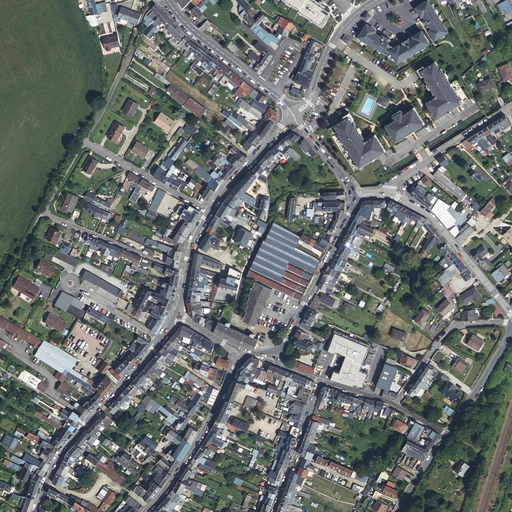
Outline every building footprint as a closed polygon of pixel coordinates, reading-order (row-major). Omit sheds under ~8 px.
[(175,0),(182,10),(190,2),(192,1),(192,0),(175,0)] [(244,12),(249,7),(243,0),(242,0),(233,0),(238,5),(239,4),(240,6),(240,7),(239,9),(239,11),(239,12),(239,13),(240,14),(241,15),(244,12)] [(281,0),(281,1),(298,12),(297,13),(321,29),(325,22),(324,21),(328,15),(322,11),(323,9),(324,8),(312,0),(310,0),(309,0),(281,0)] [(479,0),(477,0),(475,1),(476,3),(483,15),(487,13),(479,0)] [(511,11),(511,7),(508,0),(498,6),(501,11),(504,10),(507,14),(511,11)] [(89,3),(92,16),(98,14),(96,5),(96,4),(95,1),(89,3)] [(428,1),(415,9),(421,18),(424,16),(433,29),(431,30),(429,31),(435,40),(448,32),(442,23),(441,24),(433,10),(434,10),(428,1)] [(98,14),(107,12),(105,3),(96,5),(98,14)] [(164,22),(168,18),(163,12),(156,5),(147,15),(150,19),(154,15),(158,18),(155,21),(154,22),(156,23),(152,26),(155,29),(158,25),(160,27),(160,26),(162,24),(163,23),(164,22)] [(201,5),(198,8),(203,14),(206,10),(201,5)] [(456,17),(449,5),(446,6),(453,19),(456,17)] [(122,7),(118,17),(138,25),(142,15),(122,7)] [(195,8),(195,7),(190,12),(197,20),(202,16),(195,8)] [(250,8),(246,12),(250,17),(255,12),(250,8)] [(331,14),(323,9),(322,11),(328,15),(324,21),(325,22),(331,14)] [(240,16),(251,27),(255,23),(254,22),(244,12),(241,15),(240,16)] [(264,20),(265,21),(267,19),(259,12),(255,17),(257,19),(254,22),(255,23),(258,25),(264,20)] [(361,18),(365,22),(370,17),(367,14),(361,18)] [(208,21),(202,16),(197,20),(198,21),(197,22),(201,27),(208,21)] [(431,30),(433,29),(424,16),(423,17),(425,20),(429,27),(431,30)] [(173,23),(168,18),(164,22),(163,23),(168,28),(169,27),(173,23)] [(268,23),(274,27),(275,25),(267,19),(265,21),(265,22),(267,24),(268,23)] [(280,19),(276,25),(280,28),(284,22),(290,25),(280,19)] [(201,27),(199,29),(198,30),(201,33),(202,32),(204,31),(208,26),(211,24),(208,21),(201,27)] [(293,27),(290,25),(284,22),(280,28),(281,28),(289,33),(293,27)] [(187,36),(173,23),(169,27),(172,30),(169,33),(179,42),(181,40),(183,41),(186,37),(187,36)] [(255,23),(251,27),(249,29),(254,34),(260,28),(258,25),(255,23)] [(275,25),(274,27),(272,30),(278,33),(281,28),(280,28),(276,25),(275,25)] [(155,29),(152,26),(151,26),(148,31),(152,34),(156,29),(155,29)] [(429,44),(421,32),(412,38),(414,41),(400,49),(398,46),(395,48),(393,49),(373,35),(374,34),(375,32),(367,26),(357,41),(366,47),(368,43),(388,57),(388,58),(397,64),(406,58),(419,49),(420,50),(429,44)] [(262,36),(265,31),(260,28),(254,34),(263,42),(265,40),(262,36)] [(287,37),(289,33),(281,28),(278,33),(282,36),(287,38),(287,37)] [(276,45),(277,44),(268,38),(271,35),(265,31),(262,36),(265,40),(263,42),(268,47),(271,42),(276,45)] [(373,35),(393,49),(395,48),(388,44),(380,38),(374,34),(373,35)] [(279,40),(276,38),(271,35),(268,38),(277,44),(279,40)] [(112,49),(120,47),(118,36),(112,37),(112,38),(108,39),(108,38),(103,39),(105,50),(108,51),(110,51),(112,49)] [(380,38),(388,44),(390,41),(382,36),(380,38)] [(191,41),(186,37),(183,41),(182,42),(187,47),(191,49),(195,44),(191,41)] [(344,37),(341,41),(348,46),(351,41),(344,37)] [(399,48),(400,49),(414,41),(413,39),(410,41),(402,46),(399,48)] [(182,42),(180,44),(179,45),(186,51),(183,55),(185,57),(187,54),(190,50),(191,49),(187,47),(182,42)] [(323,47),(311,42),(306,53),(307,53),(315,57),(318,59),(320,54),(318,54),(318,55),(316,54),(315,56),(313,55),(316,47),(322,50),(323,47)] [(237,49),(230,43),(226,49),(234,54),(237,49)] [(264,50),(257,43),(253,48),(260,54),(264,50)] [(199,48),(195,44),(191,49),(190,50),(193,52),(195,53),(199,48)] [(204,51),(199,48),(195,53),(199,56),(200,57),(204,51)] [(213,59),(204,51),(200,57),(202,59),(205,61),(209,64),(210,64),(213,59)] [(252,53),(248,57),(249,58),(254,61),(259,65),(263,60),(264,58),(262,56),(261,58),(260,60),(252,53)] [(264,58),(263,60),(268,64),(272,57),(268,53),(264,58)] [(315,57),(307,53),(298,73),(310,78),(311,74),(308,73),(315,57)] [(214,58),(213,59),(210,64),(215,68),(219,63),(214,58)] [(263,60),(259,65),(264,69),(268,64),(263,60)] [(259,65),(254,61),(251,65),(249,67),(254,71),(260,75),(264,69),(259,65)] [(224,66),(219,63),(215,68),(217,69),(220,71),(224,66)] [(426,104),(436,120),(468,100),(456,81),(451,85),(441,69),(440,70),(435,63),(425,69),(421,72),(424,77),(425,79),(424,80),(436,97),(426,104)] [(511,77),(511,72),(509,64),(499,68),(504,81),(511,77)] [(214,79),(217,81),(223,74),(225,76),(229,70),(224,66),(220,71),(214,79)] [(220,71),(217,69),(215,72),(212,77),(214,79),(220,71)] [(234,74),(229,70),(225,76),(227,77),(225,80),(228,82),(230,80),(234,74)] [(310,78),(298,73),(296,78),(294,82),(303,86),(302,87),(307,89),(310,90),(313,80),(310,78)] [(166,80),(158,74),(156,77),(164,83),(165,82),(166,80)] [(244,82),(234,74),(230,80),(235,84),(237,85),(240,88),(244,82)] [(493,88),(490,79),(478,84),(481,93),(486,91),(493,88)] [(183,93),(172,84),(168,89),(173,94),(172,96),(183,105),(189,98),(182,93),(183,93)] [(214,84),(209,93),(213,96),(218,87),(214,84)] [(159,92),(153,88),(149,94),(155,98),(159,92)] [(237,91),(235,94),(240,98),(245,91),(240,88),(237,91)] [(255,90),(250,96),(253,98),(256,100),(256,99),(260,94),(255,90)] [(260,93),(260,94),(256,99),(261,102),(262,103),(266,97),(260,93)] [(189,98),(183,105),(200,117),(205,110),(189,98)] [(381,98),(378,105),(386,108),(389,102),(381,98)] [(249,104),(241,99),(237,104),(248,112),(249,111),(262,121),(265,116),(256,109),(251,106),(249,104)] [(256,99),(256,100),(253,104),(251,106),(256,109),(261,102),(256,99)] [(131,100),(124,112),(133,117),(140,106),(131,100)] [(265,116),(270,108),(262,103),(261,102),(256,109),(265,116)] [(277,112),(272,109),(270,108),(265,116),(275,122),(277,118),(277,112)] [(414,132),(422,127),(421,125),(423,123),(415,111),(413,112),(412,110),(403,115),(401,112),(393,118),(395,121),(387,126),(388,128),(386,129),(394,142),(397,140),(398,142),(406,137),(414,132)] [(230,115),(228,114),(224,111),(222,114),(228,119),(230,115)] [(174,122),(161,113),(155,123),(168,132),(174,122)] [(237,114),(234,118),(243,124),(244,125),(246,121),(244,120),(237,114)] [(234,118),(233,117),(230,115),(228,119),(241,128),(243,124),(234,118)] [(274,122),(275,122),(265,116),(262,121),(271,127),(274,122)] [(354,173),(385,153),(375,137),(368,141),(364,143),(363,141),(364,141),(353,123),(349,118),(344,121),(327,132),(354,173)] [(257,129),(255,127),(247,122),(246,121),(244,125),(255,133),(256,131),(257,129)] [(271,127),(262,121),(258,127),(257,129),(256,131),(264,137),(271,127)] [(495,122),(489,126),(492,131),(498,127),(495,122)] [(108,137),(117,143),(126,129),(117,123),(108,137)] [(197,129),(193,127),(188,124),(184,130),(192,136),(193,135),(197,130),(197,129)] [(233,130),(232,129),(227,126),(223,133),(228,137),(233,130)] [(492,131),(489,126),(480,132),(484,136),(487,134),(492,131)] [(243,137),(249,141),(256,146),(264,137),(256,131),(255,133),(252,137),(251,138),(245,134),(243,137)] [(295,142),(300,136),(292,132),(288,136),(291,141),(292,140),(294,141),(295,142)] [(484,136),(480,132),(474,136),(478,141),(482,138),(484,136)] [(287,136),(281,141),(285,145),(287,144),(288,145),(290,144),(292,142),(291,141),(288,136),(287,136)] [(472,146),(476,142),(478,141),(474,136),(464,142),(470,150),(473,147),(472,146)] [(489,136),(489,137),(486,139),(492,146),(495,143),(489,136)] [(185,146),(188,142),(183,138),(169,156),(170,157),(175,161),(182,152),(185,146)] [(490,154),(488,152),(486,149),(488,147),(482,138),(478,141),(476,142),(487,156),(490,154)] [(318,154),(304,139),(303,143),(309,150),(315,156),(318,154)] [(256,146),(249,141),(244,147),(251,152),(256,146)] [(276,146),(280,150),(282,149),(283,150),(285,148),(283,147),(285,145),(281,141),(276,146)] [(137,143),(132,151),(138,155),(138,156),(144,160),(150,151),(137,143)] [(276,146),(270,151),(276,156),(281,160),(281,159),(285,155),(283,153),(282,152),(280,150),(276,146)] [(289,146),(283,153),(285,155),(287,156),(288,154),(297,161),(301,156),(289,146)] [(242,162),(247,157),(233,147),(230,151),(236,155),(234,157),(242,162)] [(234,157),(231,154),(228,157),(227,156),(220,151),(218,154),(228,160),(234,157)] [(276,156),(270,151),(265,156),(271,161),(276,156)] [(230,176),(238,167),(228,160),(218,154),(217,153),(212,161),(217,165),(219,163),(221,160),(229,166),(224,171),(225,172),(230,176)] [(509,167),(511,164),(511,159),(507,153),(501,157),(509,167)] [(271,161),(265,156),(261,160),(268,164),(271,161)] [(443,156),(436,160),(441,167),(442,168),(448,163),(443,156)] [(92,174),(99,162),(90,157),(83,169),(92,174)] [(170,169),(173,165),(175,161),(170,157),(164,166),(170,170),(170,169)] [(238,167),(242,162),(234,157),(228,160),(238,167)] [(199,166),(189,158),(185,163),(194,171),(196,169),(199,166)] [(268,164),(261,160),(258,164),(265,169),(267,171),(270,173),(272,169),(267,166),(268,164)] [(265,169),(258,164),(255,167),(262,173),(265,169)] [(219,184),(217,181),(216,180),(199,166),(196,169),(197,171),(210,181),(209,183),(208,184),(209,186),(215,191),(219,184)] [(262,173),(255,167),(252,171),(258,176),(266,182),(268,177),(264,174),(262,173)] [(154,177),(162,182),(166,177),(162,174),(164,171),(159,168),(153,176),(154,177)] [(92,174),(83,169),(81,173),(89,178),(92,174)] [(162,182),(172,187),(176,180),(178,178),(174,176),(173,177),(170,175),(173,171),(170,169),(170,170),(167,174),(166,177),(162,182)] [(437,169),(436,169),(431,175),(460,199),(465,193),(440,172),(437,169)] [(196,172),(209,183),(210,181),(197,171),(196,172)] [(258,176),(252,171),(243,180),(251,182),(253,183),(254,181),(255,179),(254,178),(255,177),(257,178),(258,176)] [(473,171),(472,172),(469,175),(479,185),(483,180),(477,175),(473,171)] [(477,175),(483,180),(486,177),(481,171),(477,175)] [(151,184),(130,172),(128,177),(149,189),(151,184)] [(223,183),(226,180),(219,174),(216,172),(214,175),(219,179),(217,181),(219,184),(221,185),(223,183)] [(226,180),(230,176),(225,172),(224,174),(221,172),(219,174),(226,180)] [(190,176),(187,180),(188,181),(188,182),(194,187),(195,187),(197,189),(199,190),(203,186),(190,176)] [(420,181),(427,187),(431,183),(425,177),(420,181)] [(176,180),(172,187),(178,190),(181,185),(178,184),(179,182),(176,180)] [(253,183),(251,182),(247,187),(262,194),(264,194),(266,189),(259,186),(253,183)] [(244,186),(240,184),(232,192),(238,197),(239,194),(240,192),(244,186)] [(208,201),(215,191),(209,186),(204,193),(203,196),(208,201)] [(262,194),(247,187),(246,190),(260,197),(262,194)] [(158,188),(149,209),(156,212),(166,192),(158,188)] [(410,195),(414,198),(418,193),(419,192),(415,189),(410,195)] [(429,194),(421,189),(419,192),(418,193),(425,199),(429,194)] [(78,196),(69,192),(62,206),(71,211),(78,196)] [(99,206),(109,210),(112,205),(107,203),(95,198),(96,196),(88,192),(87,193),(84,199),(89,201),(99,206)] [(238,197),(232,192),(225,200),(232,208),(234,209),(237,205),(233,203),(238,197)] [(431,211),(434,207),(432,206),(433,204),(430,202),(434,197),(429,194),(425,199),(418,193),(414,198),(431,211)] [(243,201),(255,208),(258,203),(239,194),(238,197),(243,201)] [(267,196),(264,194),(260,209),(266,212),(268,213),(269,206),(267,205),(268,201),(270,201),(270,199),(267,198),(267,196)] [(129,202),(128,201),(128,200),(120,197),(113,210),(122,215),(129,202)] [(243,201),(238,197),(233,203),(237,205),(239,207),(243,201)] [(439,200),(434,197),(430,202),(433,204),(432,206),(434,207),(439,200)] [(232,208),(225,200),(217,214),(226,219),(229,214),(232,208)] [(465,238),(474,231),(471,227),(470,228),(462,234),(456,228),(453,224),(454,223),(444,212),(450,207),(439,200),(434,207),(431,211),(433,212),(435,214),(437,216),(439,218),(461,245),(466,240),(465,238)] [(364,203),(358,212),(364,216),(364,217),(371,221),(375,212),(374,207),(385,208),(385,201),(366,201),(364,203)] [(85,209),(108,220),(112,214),(98,208),(88,203),(85,209)] [(493,207),(488,203),(481,212),(485,216),(487,215),(490,211),(493,207)] [(182,216),(186,209),(181,206),(177,213),(182,216)] [(200,211),(191,206),(189,210),(186,209),(182,216),(185,218),(187,219),(195,223),(201,214),(200,211)] [(409,211),(400,207),(398,211),(402,213),(407,215),(409,211)] [(458,214),(466,220),(468,222),(473,217),(462,208),(458,214)] [(266,212),(260,209),(257,216),(263,219),(266,212)] [(336,218),(342,219),(345,210),(339,210),(338,210),(336,218)] [(164,223),(166,219),(149,211),(147,217),(162,224),(164,223)] [(364,216),(358,212),(355,219),(366,225),(367,223),(362,220),(364,217),(364,216)] [(207,231),(208,231),(209,232),(211,233),(222,239),(224,235),(215,231),(220,223),(228,227),(228,226),(230,223),(226,221),(227,219),(226,219),(217,214),(207,231)] [(411,218),(407,215),(404,220),(401,226),(406,229),(411,218)] [(427,220),(422,217),(419,222),(424,225),(427,220)] [(336,218),(331,218),(329,220),(331,220),(331,223),(333,224),(332,228),(337,230),(342,219),(336,218)] [(192,228),(195,223),(187,219),(185,223),(192,228)] [(231,229),(235,231),(237,226),(236,225),(237,224),(231,220),(230,221),(227,219),(226,221),(230,223),(228,226),(232,227),(231,229)] [(268,224),(265,222),(259,219),(257,224),(262,227),(265,227),(266,228),(268,224)] [(370,228),(369,227),(366,225),(355,219),(349,231),(355,235),(358,231),(371,236),(375,231),(370,228)] [(371,226),(376,229),(377,230),(380,225),(381,223),(373,219),(372,221),(371,226)] [(172,229),(175,223),(168,220),(165,226),(172,229)] [(325,229),(327,229),(329,230),(336,233),(337,230),(332,228),(333,224),(331,223),(331,220),(329,220),(325,229)] [(428,220),(427,220),(424,225),(430,233),(426,238),(429,240),(432,236),(436,230),(428,220)] [(467,224),(468,222),(466,220),(456,228),(462,234),(470,228),(467,224)] [(192,228),(185,223),(182,228),(190,232),(192,228)] [(266,236),(263,242),(247,276),(257,280),(256,282),(272,290),(273,288),(291,297),(311,255),(308,253),(304,251),(296,247),(297,246),(300,239),(302,235),(274,223),(273,224),(266,236)] [(165,235),(169,237),(172,229),(165,226),(163,225),(162,226),(159,233),(165,235)] [(122,226),(121,226),(118,233),(124,235),(127,228),(126,228),(122,226)] [(61,233),(52,228),(47,237),(56,242),(61,233)] [(190,232),(182,228),(179,232),(187,236),(190,232)] [(322,237),(327,239),(330,234),(328,234),(329,230),(327,229),(324,235),(318,232),(317,234),(322,237)] [(387,230),(385,234),(391,238),(395,240),(397,236),(395,235),(397,230),(394,229),(392,233),(387,230)] [(502,236),(511,246),(511,230),(510,229),(502,236)] [(437,241),(441,236),(436,230),(432,236),(436,240),(437,241)] [(355,235),(349,231),(344,239),(350,243),(353,237),(360,241),(361,239),(355,236),(355,235)] [(178,233),(175,239),(183,243),(184,241),(187,236),(179,232),(178,233)] [(211,233),(209,232),(200,245),(199,247),(206,251),(209,246),(215,250),(221,240),(211,233)] [(300,239),(305,242),(309,236),(304,233),(302,235),(300,239)] [(91,243),(93,238),(85,234),(82,239),(91,243)] [(424,249),(420,255),(424,257),(436,240),(432,236),(429,240),(423,248),(424,249)] [(448,255),(453,251),(447,244),(447,243),(441,236),(437,241),(443,248),(440,250),(446,257),(448,255)] [(183,243),(175,239),(169,237),(167,241),(177,245),(175,249),(182,251),(184,243),(183,243)] [(233,237),(230,243),(236,246),(239,240),(235,238),(233,237)] [(353,237),(350,243),(357,246),(360,241),(353,237)] [(102,242),(93,238),(91,243),(93,244),(91,248),(97,251),(99,246),(100,247),(102,242)] [(322,243),(326,245),(329,247),(331,242),(327,239),(327,240),(324,239),(322,243)] [(344,239),(342,244),(352,250),(353,247),(349,245),(350,243),(344,239)] [(322,252),(326,245),(322,243),(319,242),(317,240),(313,247),(322,252)] [(64,253),(68,244),(64,242),(60,250),(64,253)] [(352,250),(342,244),(339,250),(339,251),(349,256),(353,250),(352,250)] [(116,253),(118,248),(113,246),(111,251),(108,256),(109,256),(110,254),(115,256),(116,253)] [(181,255),(182,251),(175,249),(170,247),(168,251),(172,252),(172,254),(181,255)] [(483,247),(476,252),(478,253),(482,258),(488,253),(483,247)] [(146,248),(144,253),(153,257),(155,252),(146,248)] [(54,256),(76,266),(79,260),(77,258),(74,257),(70,255),(67,254),(64,253),(60,250),(57,249),(54,256)] [(125,258),(131,260),(133,254),(129,252),(123,249),(123,250),(121,255),(121,256),(125,258)] [(339,251),(336,256),(342,259),(344,257),(347,259),(349,256),(339,251)] [(459,259),(453,251),(448,255),(450,257),(455,263),(459,259)] [(43,257),(50,260),(53,255),(46,252),(43,257)] [(193,268),(200,268),(201,264),(203,255),(195,252),(193,263),(193,268)] [(247,261),(251,255),(245,252),(244,254),(242,258),(247,261)] [(473,257),(485,271),(490,267),(487,264),(485,261),(482,258),(478,253),(474,256),(473,257)] [(321,261),(317,259),(314,257),(311,255),(291,297),(294,298),(300,286),(306,289),(321,261)] [(178,267),(180,260),(171,257),(168,256),(166,263),(178,267)] [(336,256),(334,262),(340,265),(343,260),(342,259),(336,256)] [(471,273),(459,259),(455,263),(467,277),(469,275),(471,273)] [(40,260),(35,269),(50,277),(55,268),(40,260)] [(135,261),(134,261),(130,270),(135,272),(136,272),(137,267),(139,263),(135,261)] [(334,262),(331,267),(337,270),(340,265),(334,262)] [(236,270),(242,273),(242,271),(244,269),(245,266),(237,263),(234,269),(236,270)] [(453,265),(448,269),(450,272),(455,268),(466,282),(472,277),(469,275),(467,277),(455,263),(453,265)] [(386,264),(384,268),(393,272),(395,269),(386,264)] [(165,275),(171,278),(172,276),(165,273),(166,269),(155,265),(153,269),(160,272),(165,275)] [(508,275),(499,265),(495,268),(496,271),(495,272),(502,280),(508,275)] [(328,266),(325,272),(334,276),(336,277),(337,277),(336,279),(337,280),(342,273),(337,270),(331,267),(328,266)] [(136,272),(147,276),(149,271),(137,267),(136,272)] [(170,284),(177,286),(178,286),(181,275),(180,272),(178,271),(178,270),(167,267),(166,269),(165,273),(172,276),(171,278),(170,284)] [(217,274),(200,268),(200,272),(200,273),(205,274),(216,277),(216,276),(217,274)] [(84,270),(80,276),(83,278),(85,279),(96,284),(105,289),(118,297),(119,297),(123,291),(84,270)] [(446,271),(438,280),(443,287),(447,283),(452,278),(448,273),(448,272),(447,270),(446,271)] [(334,276),(325,272),(323,277),(331,281),(332,280),(333,281),(336,277),(334,276)] [(502,280),(495,272),(490,276),(497,284),(502,280)] [(13,286),(32,298),(39,287),(19,275),(13,286)] [(323,277),(321,282),(329,285),(331,281),(323,277)] [(85,279),(83,278),(80,284),(92,290),(93,290),(82,284),(85,279)] [(82,284),(93,290),(96,284),(85,279),(82,284)] [(169,289),(176,292),(177,286),(170,284),(163,281),(162,286),(169,288),(169,289)] [(272,290),(256,282),(249,295),(251,296),(247,303),(249,304),(246,311),(247,312),(243,320),(255,326),(273,290),(272,290)] [(321,282),(318,288),(319,288),(325,292),(326,291),(330,294),(333,287),(329,285),(321,282)] [(96,284),(93,290),(101,295),(105,289),(96,284)] [(300,301),(301,302),(302,301),(301,300),(306,289),(300,286),(294,298),(300,301)] [(454,292),(450,286),(444,292),(448,298),(454,292)] [(475,286),(461,295),(465,302),(480,294),(475,286)] [(156,292),(146,288),(142,296),(140,299),(140,300),(146,304),(151,294),(155,296),(156,292)] [(163,288),(162,294),(175,300),(176,293),(169,291),(163,288)] [(115,302),(118,297),(105,289),(101,295),(115,302)] [(69,295),(62,292),(59,297),(66,301),(69,295)] [(175,300),(162,294),(156,292),(155,296),(154,298),(161,301),(162,301),(165,302),(163,305),(162,307),(170,310),(175,300)] [(189,295),(188,303),(195,300),(200,300),(200,295),(194,293),(194,295),(189,295)] [(315,295),(312,301),(319,304),(320,302),(331,308),(334,301),(320,294),(319,297),(315,295)] [(72,301),(87,310),(89,306),(74,297),(72,301)] [(455,306),(448,299),(437,309),(444,317),(455,306)] [(140,300),(136,306),(135,308),(141,312),(142,310),(146,304),(140,300)] [(195,300),(188,303),(189,309),(195,308),(195,310),(198,311),(198,308),(201,308),(202,306),(200,300),(195,300)] [(312,301),(309,307),(316,310),(319,304),(312,301)] [(135,308),(136,306),(130,303),(126,310),(139,318),(142,318),(146,312),(145,311),(142,310),(141,312),(135,308)] [(168,315),(170,310),(162,307),(160,306),(159,307),(152,303),(151,305),(151,307),(168,315)] [(497,303),(493,304),(500,313),(503,311),(497,303)] [(493,304),(491,305),(492,310),(497,316),(500,313),(493,304)] [(104,321),(108,323),(110,319),(89,306),(87,310),(86,312),(104,322),(104,321)] [(151,307),(148,313),(158,318),(164,321),(168,315),(151,307)] [(195,308),(189,309),(190,316),(194,320),(198,314),(200,313),(201,312),(205,312),(205,308),(201,308),(198,308),(198,311),(195,310),(195,308)] [(308,308),(306,314),(314,318),(317,313),(317,312),(308,308)] [(429,314),(422,309),(414,321),(421,326),(429,314)] [(50,313),(45,322),(62,331),(67,322),(50,313)] [(198,314),(194,320),(196,321),(200,323),(202,317),(198,314)] [(314,318),(306,314),(300,326),(308,329),(314,318)] [(35,346),(40,337),(22,328),(0,316),(0,325),(10,330),(9,333),(18,337),(19,335),(31,342),(30,344),(35,346)] [(146,326),(157,334),(164,321),(158,318),(157,320),(151,316),(146,326)] [(214,332),(219,322),(221,317),(216,316),(214,320),(213,321),(208,318),(207,319),(205,326),(211,330),(214,332)] [(236,330),(219,322),(214,332),(231,340),(241,345),(254,350),(259,340),(250,337),(245,335),(241,333),(236,330)] [(182,326),(171,338),(178,342),(184,335),(192,337),(195,339),(199,341),(205,344),(205,345),(212,351),(214,344),(213,343),(210,341),(206,338),(202,336),(197,333),(191,330),(192,329),(184,325),(182,326)] [(332,326),(323,349),(330,352),(340,329),(332,326)] [(145,352),(151,344),(125,328),(122,331),(141,344),(139,347),(145,352)] [(407,334),(394,329),(391,337),(404,342),(407,334)] [(298,330),(294,337),(303,340),(306,334),(298,330)] [(484,341),(472,334),(467,344),(478,350),(484,341)] [(294,337),(291,344),(293,345),(310,352),(310,351),(313,352),(313,351),(315,349),(311,347),(313,343),(305,341),(303,340),(294,337)] [(55,346),(43,339),(38,348),(48,354),(49,355),(55,346)] [(168,342),(164,347),(171,351),(173,348),(175,346),(168,342)] [(383,354),(358,344),(344,379),(369,389),(383,354)] [(49,355),(65,365),(70,368),(73,363),(76,359),(71,356),(55,346),(49,355)] [(130,350),(132,352),(140,357),(145,352),(139,347),(137,350),(131,346),(129,349),(130,350)] [(171,351),(164,347),(161,351),(168,355),(171,351)] [(48,354),(38,348),(34,355),(44,361),(48,354)] [(323,349),(321,355),(327,358),(328,358),(330,352),(323,349)] [(167,356),(160,351),(154,358),(161,364),(164,360),(169,363),(172,359),(167,356)] [(140,357),(132,352),(129,355),(137,361),(140,357)] [(58,370),(61,372),(65,365),(49,355),(48,354),(44,361),(58,370)] [(129,355),(126,358),(133,365),(137,361),(129,355)] [(415,359),(407,356),(406,357),(402,355),(400,361),(412,366),(415,359)] [(470,365),(458,357),(452,366),(463,374),(470,365)] [(125,364),(130,368),(133,365),(126,358),(123,362),(125,364)] [(154,358),(150,362),(158,368),(161,364),(154,358)] [(216,365),(228,368),(230,363),(228,361),(220,358),(219,358),(218,358),(216,365)] [(252,369),(255,359),(253,358),(249,358),(245,364),(249,367),(249,368),(251,369),(252,369)] [(94,367),(98,370),(104,373),(108,366),(99,359),(98,359),(94,367)] [(116,373),(121,377),(130,368),(125,364),(123,362),(114,371),(115,372),(116,373)] [(158,368),(150,362),(146,367),(153,373),(154,372),(158,368)] [(297,369),(311,375),(314,369),(300,363),(298,368),(297,369)] [(386,363),(378,383),(389,387),(397,367),(394,366),(386,363)] [(200,371),(208,376),(210,367),(202,364),(200,371)] [(434,367),(428,364),(425,367),(414,384),(420,388),(434,367)] [(66,375),(71,378),(77,382),(85,386),(90,389),(94,383),(75,371),(70,368),(65,365),(61,372),(66,375)] [(271,365),(268,372),(269,373),(273,374),(276,367),(274,366),(272,365),(271,365)] [(148,376),(149,378),(152,374),(153,373),(146,367),(142,371),(148,376)] [(208,376),(215,380),(218,369),(210,367),(208,376)] [(236,374),(237,374),(250,377),(252,374),(246,373),(246,370),(241,369),(239,368),(236,374)] [(26,382),(31,373),(24,369),(19,377),(26,382)] [(57,378),(61,381),(66,375),(61,372),(58,370),(54,377),(57,378)] [(148,376),(142,371),(139,375),(145,380),(148,376)] [(111,376),(118,381),(121,377),(116,373),(115,372),(111,376)] [(291,385),(295,374),(293,374),(290,372),(287,380),(286,383),(291,385)] [(36,389),(41,380),(36,377),(35,376),(32,374),(27,383),(36,389)] [(237,374),(235,380),(248,384),(249,380),(254,380),(254,378),(250,377),(237,374)] [(298,375),(295,374),(291,385),(289,390),(293,391),(297,381),(304,385),(307,379),(305,378),(298,375)] [(453,381),(443,374),(441,376),(451,384),(453,381)] [(139,375),(136,378),(142,383),(145,380),(139,375)] [(116,384),(106,376),(105,378),(114,386),(116,384)] [(96,393),(104,397),(114,386),(105,378),(96,387),(99,389),(96,393)] [(142,383),(136,378),(133,382),(139,388),(144,392),(146,390),(140,385),(142,383)] [(311,381),(307,379),(304,385),(301,389),(304,390),(305,390),(306,387),(312,389),(314,382),(311,381)] [(234,380),(226,399),(234,402),(241,386),(250,390),(248,395),(254,398),(258,387),(248,384),(235,380),(234,380)] [(41,391),(43,392),(48,385),(41,381),(39,384),(37,388),(41,391)] [(57,389),(63,393),(65,390),(68,385),(67,384),(61,381),(57,389)] [(139,388),(133,382),(127,388),(134,394),(139,389),(139,388)] [(94,383),(90,389),(96,393),(99,389),(96,387),(94,385),(96,384),(94,383)] [(377,386),(384,389),(388,391),(389,387),(378,383),(377,386)] [(219,391),(217,390),(212,386),(209,384),(205,393),(203,397),(204,398),(208,402),(213,405),(219,391)] [(267,390),(276,393),(277,391),(275,390),(276,387),(270,384),(267,390)] [(414,384),(408,394),(412,396),(415,391),(417,393),(420,389),(420,388),(414,384)] [(90,399),(97,404),(104,397),(96,393),(90,389),(85,386),(84,387),(83,389),(91,397),(90,399)] [(382,396),(384,390),(384,389),(377,386),(375,393),(382,396)] [(327,394),(329,388),(325,387),(323,388),(319,399),(322,400),(325,401),(326,398),(327,394)] [(127,388),(124,392),(131,397),(134,394),(127,388)] [(148,395),(144,392),(139,388),(139,389),(147,396),(148,395)] [(330,388),(329,388),(327,394),(330,395),(330,397),(336,399),(336,397),(338,397),(340,392),(340,391),(336,390),(330,388)] [(462,392),(456,388),(452,394),(457,398),(462,392)] [(394,399),(398,394),(384,390),(382,396),(382,397),(391,400),(394,399)] [(198,394),(193,391),(192,393),(194,394),(190,400),(193,402),(198,394)] [(131,397),(124,392),(121,395),(128,400),(131,397)] [(204,398),(203,397),(198,394),(193,402),(199,406),(204,398)] [(121,395),(114,402),(120,407),(122,408),(123,407),(122,406),(124,404),(125,405),(127,403),(129,405),(131,403),(128,400),(121,395)] [(151,398),(149,396),(148,395),(147,396),(143,402),(149,406),(149,405),(153,400),(151,398)] [(301,403),(308,405),(310,396),(304,395),(302,401),(301,403)] [(179,400),(176,398),(172,396),(170,400),(176,404),(179,400)] [(247,397),(243,405),(253,409),(257,401),(247,397)] [(361,415),(366,399),(363,398),(359,397),(359,399),(357,402),(359,403),(356,412),(358,413),(358,415),(358,416),(360,417),(361,415)] [(82,405),(90,411),(97,404),(90,399),(89,400),(87,399),(82,405)] [(234,402),(226,399),(217,419),(224,422),(226,422),(227,423),(242,429),(247,431),(250,425),(235,419),(234,423),(227,420),(235,402),(234,402)] [(319,399),(315,407),(322,410),(324,405),(320,404),(322,400),(319,399)] [(370,406),(372,401),(370,400),(366,399),(361,415),(363,416),(366,410),(366,409),(365,409),(366,405),(370,406)] [(80,416),(83,418),(90,411),(82,405),(74,400),(72,403),(71,405),(81,412),(78,415),(80,416)] [(162,414),(165,409),(153,400),(149,405),(162,414)] [(179,400),(176,404),(175,406),(180,409),(183,403),(179,400)] [(196,410),(199,406),(193,402),(190,400),(189,400),(187,403),(196,410)] [(300,428),(301,428),(308,405),(301,403),(295,401),(290,405),(298,413),(297,416),(292,414),(288,418),(290,420),(296,422),(294,426),(300,428)] [(114,402),(111,405),(117,410),(120,407),(114,402)] [(381,402),(377,402),(376,407),(378,408),(376,415),(380,416),(384,404),(384,403),(381,402)] [(183,403),(180,409),(182,411),(185,412),(189,407),(187,406),(188,405),(186,404),(184,403),(183,403)] [(108,409),(114,414),(117,410),(111,405),(108,409)] [(456,412),(447,405),(443,411),(452,417),(456,412)] [(192,417),(196,411),(189,406),(189,407),(185,412),(192,417)] [(67,423),(75,427),(79,423),(75,421),(65,414),(64,414),(57,410),(55,408),(53,411),(63,418),(62,418),(67,422),(67,423)] [(171,412),(165,409),(162,414),(161,414),(167,418),(171,412)] [(50,419),(37,411),(35,415),(59,429),(61,426),(50,419)] [(135,418),(137,420),(138,421),(144,413),(140,411),(139,413),(135,418)] [(189,420),(192,417),(185,412),(182,411),(180,414),(189,420)] [(75,421),(80,416),(78,415),(74,412),(72,415),(70,414),(66,412),(65,414),(75,421)] [(105,412),(101,416),(106,421),(111,424),(114,420),(105,412)] [(178,417),(178,418),(187,424),(189,420),(180,414),(179,415),(178,417)] [(311,419),(320,423),(327,425),(328,420),(322,418),(322,419),(313,415),(311,419)] [(50,419),(61,426),(62,426),(64,423),(52,416),(50,419)] [(106,421),(101,416),(93,424),(94,424),(99,428),(106,421)] [(176,425),(183,430),(187,424),(178,418),(175,423),(174,424),(176,425)] [(217,419),(214,424),(221,428),(224,422),(217,419)] [(311,419),(308,427),(317,430),(320,423),(311,419)] [(406,425),(397,420),(393,428),(402,433),(406,425)] [(65,428),(71,432),(75,427),(67,423),(64,428),(65,428)] [(241,433),(242,429),(227,423),(225,426),(241,433)] [(406,439),(408,440),(411,442),(413,439),(417,441),(419,436),(419,437),(424,428),(415,423),(406,439)] [(99,428),(94,424),(87,431),(97,438),(99,440),(103,434),(97,430),(99,428)] [(221,428),(214,424),(211,430),(217,433),(221,434),(223,432),(227,434),(232,436),(233,433),(224,429),(221,428)] [(187,434),(185,438),(191,442),(198,431),(192,427),(191,426),(188,431),(187,434)] [(171,429),(169,427),(168,427),(163,433),(167,435),(171,429)] [(308,427),(307,432),(315,435),(317,430),(308,427)] [(430,436),(434,431),(429,428),(428,428),(426,427),(423,432),(430,436)] [(57,436),(63,440),(71,432),(65,428),(63,430),(57,436)] [(178,434),(173,430),(171,429),(167,435),(173,440),(174,439),(178,434)] [(48,442),(57,447),(63,440),(57,436),(56,437),(55,437),(54,438),(52,437),(51,437),(50,439),(44,435),(45,433),(39,430),(36,436),(48,442)] [(97,438),(87,431),(87,430),(83,434),(88,437),(86,439),(91,442),(90,444),(91,445),(93,443),(93,444),(96,445),(100,440),(99,440),(97,438)] [(211,430),(205,439),(209,441),(210,439),(222,445),(224,442),(225,441),(219,438),(215,436),(217,433),(211,430)] [(437,432),(434,431),(430,436),(436,440),(440,435),(437,432)] [(307,432),(305,437),(310,439),(313,440),(315,435),(307,432)] [(9,448),(14,437),(6,433),(0,445),(0,447),(7,451),(9,448)] [(32,433),(30,438),(40,443),(40,445),(46,448),(47,445),(48,442),(36,436),(32,433)] [(100,440),(106,446),(111,440),(103,434),(99,440),(100,440)] [(191,442),(185,438),(180,435),(178,434),(174,439),(180,443),(181,442),(182,443),(180,445),(186,451),(191,442)] [(289,435),(289,437),(286,444),(289,445),(293,447),(296,437),(289,435)] [(155,448),(158,444),(151,439),(147,436),(144,440),(155,448)] [(416,444),(420,446),(425,448),(429,450),(436,440),(430,436),(429,439),(427,441),(424,445),(420,443),(417,442),(416,444)] [(20,440),(14,437),(9,448),(14,450),(14,451),(20,440)] [(75,443),(76,443),(83,448),(84,449),(86,450),(87,451),(88,451),(89,450),(85,447),(86,446),(82,444),(84,442),(79,438),(75,443)] [(137,444),(130,438),(126,442),(128,443),(131,446),(132,447),(134,448),(137,444)] [(205,439),(202,445),(211,449),(214,445),(214,444),(209,441),(205,439)] [(142,440),(138,444),(144,449),(148,445),(142,440)] [(50,449),(55,452),(57,447),(48,442),(47,445),(50,447),(50,449)] [(303,442),(301,448),(307,450),(313,453),(316,454),(318,455),(321,456),(322,453),(318,451),(315,450),(316,447),(308,444),(303,442)] [(83,448),(76,443),(72,447),(79,453),(83,448)] [(174,456),(180,460),(186,451),(180,445),(174,455),(175,455),(174,456)] [(202,445),(199,449),(204,452),(208,454),(211,449),(202,445)] [(72,447),(68,452),(76,457),(79,453),(72,447)] [(42,452),(52,458),(55,452),(50,449),(49,451),(45,448),(42,452)] [(307,450),(301,448),(298,454),(304,456),(307,450)] [(199,449),(194,457),(200,461),(208,465),(210,460),(209,460),(202,457),(203,454),(204,452),(199,449)] [(313,453),(307,450),(304,456),(304,458),(310,460),(311,461),(313,453)] [(44,459),(50,462),(52,458),(42,452),(41,454),(39,456),(44,459)] [(68,452),(65,456),(73,461),(76,457),(68,452)] [(169,452),(166,455),(172,460),(174,456),(172,454),(169,452)] [(123,459),(128,463),(132,458),(128,454),(126,456),(123,459)] [(320,464),(321,463),(323,459),(323,457),(321,456),(318,455),(315,462),(319,464),(320,464)] [(36,466),(38,467),(45,471),(49,464),(43,461),(42,462),(41,464),(38,463),(31,459),(24,456),(23,459),(33,465),(36,466)] [(73,461),(65,456),(63,461),(71,466),(73,461)] [(200,461),(194,457),(190,463),(196,466),(200,461)] [(23,459),(22,459),(20,462),(25,465),(24,468),(30,471),(31,470),(33,465),(23,459)] [(129,480),(116,471),(111,468),(107,465),(103,462),(100,460),(99,459),(96,464),(100,467),(102,469),(103,468),(103,469),(107,472),(106,472),(118,480),(118,481),(125,486),(129,480)] [(135,475),(138,471),(134,468),(132,466),(128,463),(123,459),(120,463),(129,470),(134,474),(135,475)] [(302,461),(301,466),(307,469),(309,464),(302,461)] [(332,461),(329,467),(336,470),(338,464),(332,461)] [(461,462),(453,473),(456,475),(457,474),(461,477),(465,471),(464,470),(466,466),(461,462)] [(62,463),(60,468),(68,472),(70,467),(62,463)] [(170,464),(166,468),(171,473),(175,467),(171,464),(170,464)] [(343,473),(345,467),(338,464),(336,470),(337,470),(343,473)] [(188,466),(179,480),(196,487),(200,489),(201,489),(203,484),(187,478),(191,472),(195,473),(196,471),(194,470),(188,466)] [(297,474),(304,477),(306,478),(307,476),(309,470),(307,469),(301,466),(297,474)] [(396,477),(398,478),(403,481),(407,471),(403,469),(400,467),(398,466),(393,476),(396,477)] [(45,471),(38,467),(36,472),(35,473),(42,477),(45,471)] [(350,476),(352,470),(345,467),(343,473),(346,474),(350,476)] [(19,478),(25,481),(30,471),(24,468),(21,472),(19,476),(19,478)] [(60,468),(57,472),(65,476),(68,472),(60,468)] [(167,481),(170,475),(166,471),(165,473),(164,474),(156,468),(153,472),(157,476),(158,474),(167,481)] [(292,471),(288,480),(298,485),(301,486),(304,477),(297,474),(292,471)] [(57,472),(55,477),(63,481),(65,476),(57,472)] [(145,473),(142,476),(153,485),(148,492),(154,497),(162,487),(154,480),(149,476),(146,474),(145,473)] [(86,482),(91,485),(92,486),(98,478),(95,477),(91,474),(86,482)] [(154,480),(162,487),(167,481),(158,474),(157,476),(154,480)] [(279,485),(280,481),(279,480),(274,478),(271,477),(270,476),(268,481),(271,482),(272,483),(275,484),(274,487),(278,488),(279,485)] [(55,477),(52,482),(60,486),(63,481),(55,477)] [(234,483),(241,486),(243,480),(236,477),(234,483)] [(196,487),(179,480),(172,489),(179,493),(182,489),(183,487),(185,488),(194,491),(196,487)] [(288,480),(285,488),(295,493),(296,491),(298,486),(298,485),(288,480)] [(11,486),(3,482),(1,487),(9,491),(11,486)] [(28,490),(36,493),(39,485),(31,482),(28,489),(28,490)] [(88,490),(91,485),(86,482),(84,485),(82,488),(81,488),(81,491),(84,491),(84,493),(88,490)] [(135,484),(132,489),(141,497),(145,491),(135,484)] [(268,490),(276,493),(278,488),(274,487),(270,485),(269,488),(268,490)] [(360,488),(353,485),(351,489),(358,493),(359,491),(360,488)] [(102,500),(103,500),(109,490),(104,486),(97,497),(102,500)] [(393,489),(387,486),(386,486),(383,492),(395,496),(397,491),(393,489)] [(61,491),(50,487),(48,494),(58,499),(58,500),(62,502),(63,499),(66,500),(70,495),(61,491)] [(274,499),(276,493),(268,490),(266,489),(263,488),(262,491),(264,491),(264,492),(269,494),(267,497),(274,499)] [(285,488),(283,493),(290,497),(294,499),(295,499),(295,497),(294,497),(295,493),(285,488)] [(103,500),(105,501),(111,505),(119,495),(110,489),(109,490),(103,500)] [(172,489),(167,496),(173,501),(175,499),(179,493),(172,489)] [(18,495),(12,492),(12,493),(11,494),(10,497),(15,499),(24,501),(26,495),(18,495)] [(179,497),(182,494),(179,493),(175,499),(180,503),(179,505),(181,505),(184,501),(179,497)] [(283,493),(280,504),(292,509),(295,511),(296,511),(297,508),(287,505),(289,500),(290,497),(283,493)] [(23,508),(29,511),(34,498),(26,494),(26,495),(24,501),(22,507),(23,508)] [(143,509),(144,508),(128,494),(124,499),(133,506),(140,511),(143,510),(143,509)] [(89,511),(90,511),(85,507),(81,503),(76,499),(71,495),(70,495),(66,500),(72,505),(70,508),(74,511),(76,509),(79,511),(89,511)] [(167,496),(162,503),(167,506),(169,507),(173,501),(167,496)] [(10,497),(8,500),(14,503),(22,507),(24,501),(15,499),(10,497)] [(261,501),(265,502),(271,505),(274,499),(267,497),(266,500),(262,498),(261,501)] [(91,511),(103,511),(104,511),(100,509),(97,507),(98,505),(89,500),(89,501),(85,507),(90,511),(91,511)] [(370,511),(383,511),(388,505),(377,500),(370,511)] [(100,509),(104,511),(111,505),(105,501),(100,508),(100,509)] [(157,507),(157,508),(161,511),(162,511),(168,511),(165,509),(167,506),(162,503),(162,502),(157,507)] [(265,502),(263,508),(269,511),(271,505),(265,502)]
